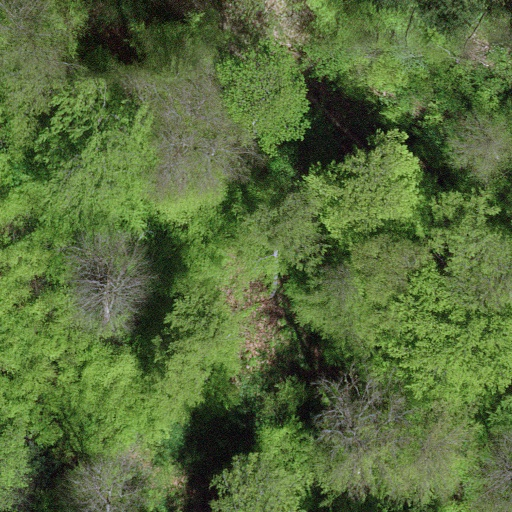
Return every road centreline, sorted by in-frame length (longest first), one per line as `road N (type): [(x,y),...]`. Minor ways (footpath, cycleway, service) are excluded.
road 1 (track): [(21,0),(170,104),(261,231),(380,442),(445,511)]
road 2 (track): [(179,0),(511,276)]
